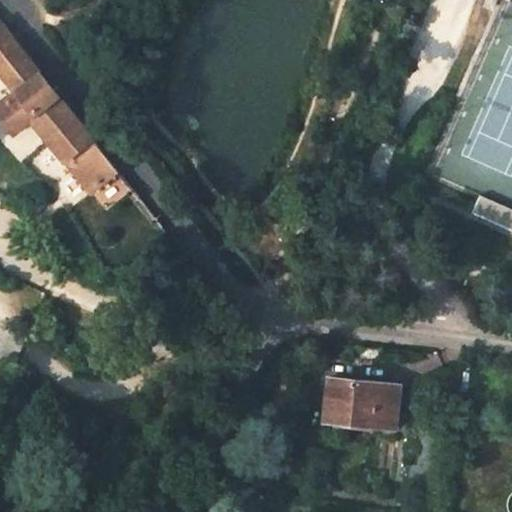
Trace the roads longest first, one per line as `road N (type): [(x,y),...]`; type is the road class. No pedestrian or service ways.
road 1 (residential): [(11,0),(53,43),(231,286),(275,326)]
road 2 (unclassified): [(275,326),(337,325),(511,347)]
road 3 (residential): [(185,511),(275,326)]
